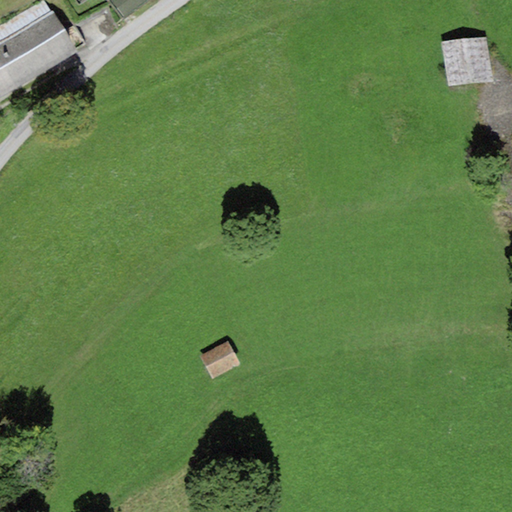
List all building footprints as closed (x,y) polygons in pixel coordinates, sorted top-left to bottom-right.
[(0,40),(49,11),(42,0),(0,25),(0,40)] [(115,0),(125,14),(146,0),(115,0)] [(0,98),(77,52),(51,10),(49,11),(0,40),(0,98)] [(486,35),(441,42),(448,86),(492,80),(486,35)] [(227,341),(200,356),(212,378),(239,364),(227,341)]
